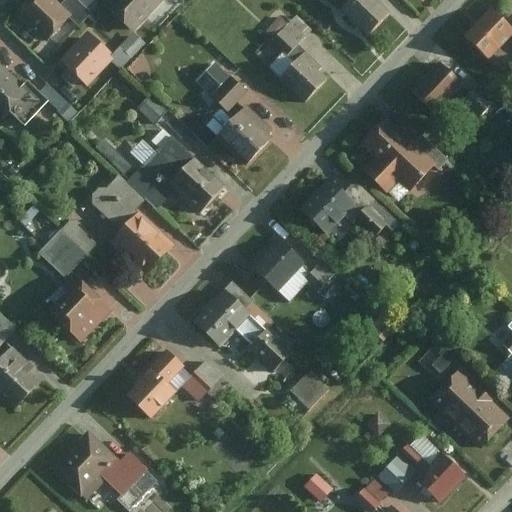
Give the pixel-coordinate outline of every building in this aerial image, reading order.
[(69,15),(51,0),(26,0),(15,13),(47,41),(69,15)] [(109,0),(103,8),(130,32),(159,0),(109,0)] [(320,0),(338,18),(346,11),(356,0),(320,0)] [(387,15),(371,0),(356,0),(346,11),(369,33),(387,15)] [(511,38),(511,31),(490,12),(464,42),(489,64),(511,38)] [(289,55),(304,39),(289,25),(274,41),(289,55)] [(112,61),(89,38),(62,64),(84,87),(112,61)] [(304,59),(281,82),(304,105),(327,82),(304,59)] [(18,89),(0,70),(0,122),(11,112),(23,124),(45,103),(24,82),(18,89)] [(460,90),(438,70),(411,98),(433,119),(460,90)] [(224,111),(242,92),(232,82),(213,101),(224,111)] [(479,94),(466,108),(481,121),(494,107),(479,94)] [(243,114),(218,140),(245,167),(271,141),(243,114)] [(436,168),(385,120),(359,147),(375,163),(364,174),(387,196),(400,183),(411,194),(436,168)] [(192,165),(169,142),(128,183),(156,211),(173,193),(168,188),(192,165)] [(221,194),(192,165),(168,188),(173,193),(198,217),(221,194)] [(91,199),(90,209),(123,233),(139,216),(136,207),(141,205),(119,180),(108,191),(99,192),(91,199)] [(331,184),(302,213),(326,237),(355,208),(331,184)] [(368,208),(356,222),(376,238),(387,225),(368,208)] [(174,247),(139,216),(123,233),(117,240),(152,272),(174,247)] [(97,242),(72,220),(60,234),(85,256),(97,242)] [(85,256),(60,234),(42,252),(68,275),(85,256)] [(279,291),(300,266),(273,243),(252,267),(279,291)] [(327,282),(314,271),(305,281),(318,292),(327,282)] [(80,342),(108,313),(76,283),(48,312),(80,342)] [(224,290),(192,323),(220,350),(252,318),(224,290)] [(0,348),(17,332),(0,315),(0,348)] [(266,333),(249,352),(271,373),(289,354),(266,333)] [(428,367),(443,375),(455,354),(440,346),(428,367)] [(9,352),(0,361),(0,398),(17,415),(44,388),(9,352)] [(166,353),(122,400),(148,424),(174,396),(162,385),(180,366),(166,353)] [(326,388),(310,373),(293,391),(309,406),(326,388)] [(509,423),(458,375),(431,404),(482,452),(509,423)] [(87,433),(50,473),(83,505),(121,466),(87,433)] [(442,505),(467,480),(440,453),(428,465),(410,448),(397,461),(442,505)] [(321,502),(334,488),(317,472),(304,486),(321,502)] [(364,511),(397,511),(391,505),(385,511),(365,492),(355,502),(364,511)]
